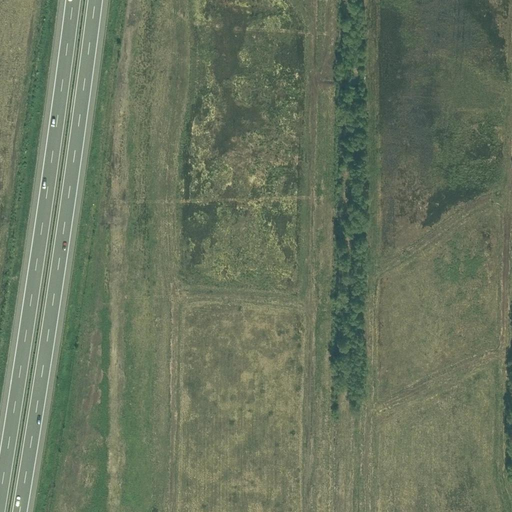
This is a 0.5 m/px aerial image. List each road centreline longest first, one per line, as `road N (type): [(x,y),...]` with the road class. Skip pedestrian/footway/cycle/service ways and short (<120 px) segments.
road 1 (motorway): [(19,511),(95,0)]
road 2 (motorway): [(73,0),(0,492)]
